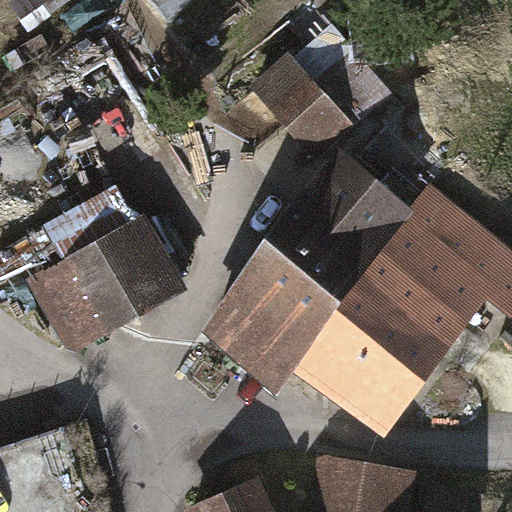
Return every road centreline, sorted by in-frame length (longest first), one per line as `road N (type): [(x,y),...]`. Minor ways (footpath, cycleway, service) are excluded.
road 1 (unclassified): [(511,434),(426,436),(304,409),(233,419),(187,454),(155,511)]
road 2 (track): [(187,454),(0,311)]
